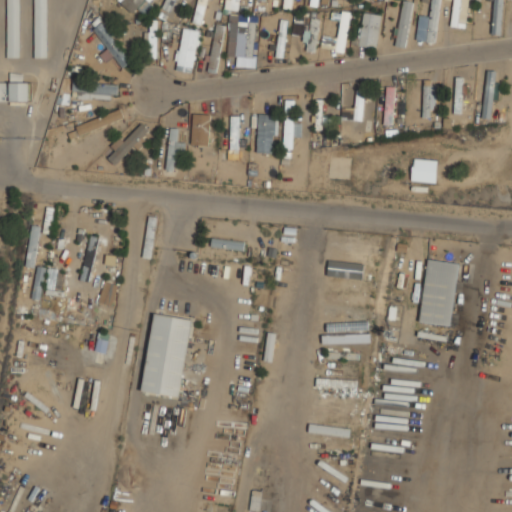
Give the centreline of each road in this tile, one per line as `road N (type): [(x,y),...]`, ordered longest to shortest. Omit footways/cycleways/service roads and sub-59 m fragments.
road 1 (residential): [(51,185),(511,226)]
road 2 (residential): [(511,46),(152,91)]
